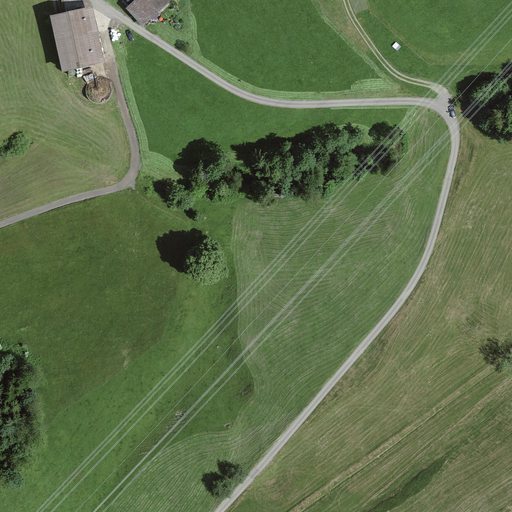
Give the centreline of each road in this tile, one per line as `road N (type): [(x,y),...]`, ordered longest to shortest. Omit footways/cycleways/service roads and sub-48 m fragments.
road 1 (unclassified): [(94,0),(259,100),(417,101),(444,110),(454,124),(442,208),(420,269),(220,511)]
road 2 (track): [(108,9),(102,34),(133,170),(122,187),(0,226)]
